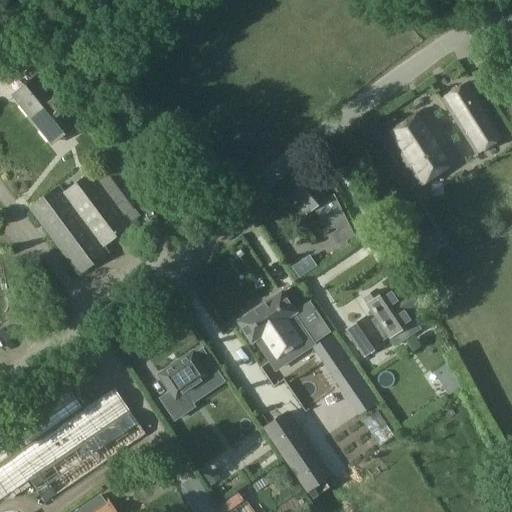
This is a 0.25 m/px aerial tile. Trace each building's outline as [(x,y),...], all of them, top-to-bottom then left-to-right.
[(39,78),(14,98),(32,120),(34,119),(38,124),(36,125),(52,145),(77,125),(39,78)] [(474,155),(504,137),(469,81),(440,99),(474,155)] [(416,188),(457,162),(424,110),(383,136),(416,188)] [(114,128),(110,122),(99,129),(103,135),(114,128)] [(60,190),(31,211),(79,275),(108,254),(103,248),(131,227),(124,217),(133,210),(99,165),(62,193),(60,190)] [(332,195),(310,168),(281,191),(303,217),(332,195)] [(324,233),(334,253),(349,245),(339,226),(324,233)] [(365,319),(347,331),(364,356),(382,344),(380,341),(388,335),(389,337),(401,328),(407,337),(418,329),(413,321),(421,315),(416,307),(417,306),(408,292),(398,299),(392,290),(380,297),(376,291),(364,299),(377,318),(369,324),(365,319)] [(281,293),(238,322),(251,342),(255,340),(270,362),(277,357),(282,365),(304,350),(299,342),(307,336),(292,315),(295,313),(281,293)] [(170,392),(160,399),(174,420),(193,407),(184,393),(208,377),(207,375),(214,370),(202,351),(194,356),(192,353),(159,376),(170,392)] [(448,395),(460,386),(445,364),(433,373),(448,395)] [(335,377),(353,397),(363,389),(345,369),(335,377)] [(379,447),(394,436),(378,412),(362,422),(379,447)] [(286,414),(264,429),(307,491),(328,476),(286,414)] [(272,481),(268,475),(253,485),(256,491),(272,481)]
